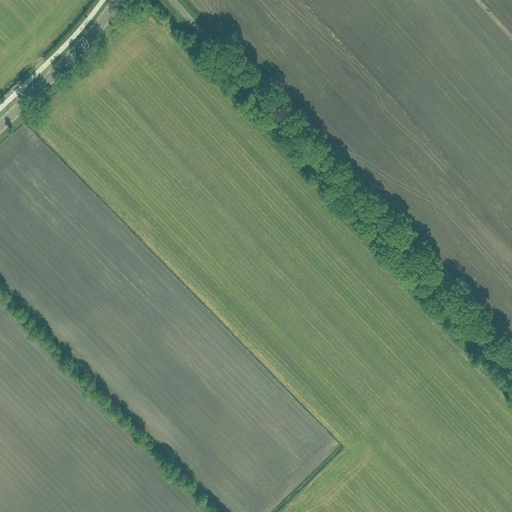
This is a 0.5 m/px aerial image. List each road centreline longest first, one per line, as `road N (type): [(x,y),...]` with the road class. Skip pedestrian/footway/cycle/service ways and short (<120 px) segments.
road 1 (unclassified): [(511,368),(172,0)]
road 2 (tertiary): [(0,128),(116,0)]
